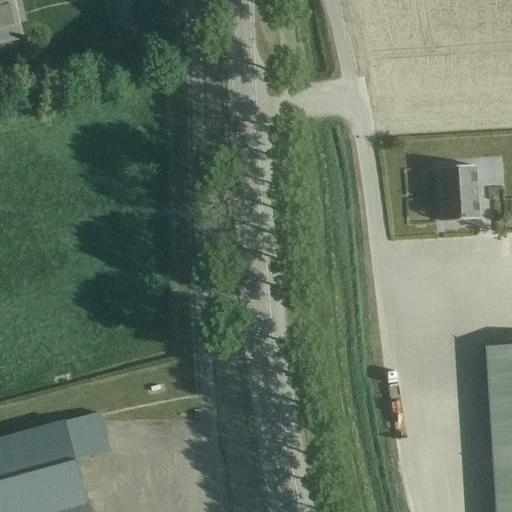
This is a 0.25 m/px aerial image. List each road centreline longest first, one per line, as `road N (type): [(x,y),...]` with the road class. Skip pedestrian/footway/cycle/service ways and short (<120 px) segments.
road 1 (tertiary): [(289,511),(254,259),(241,0)]
road 2 (unclassified): [(219,511),(200,299),(194,0)]
